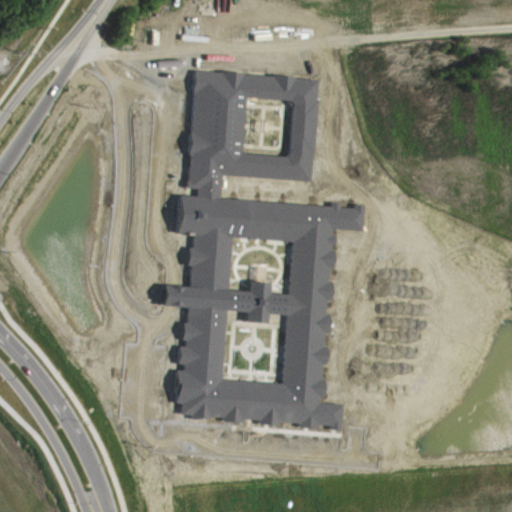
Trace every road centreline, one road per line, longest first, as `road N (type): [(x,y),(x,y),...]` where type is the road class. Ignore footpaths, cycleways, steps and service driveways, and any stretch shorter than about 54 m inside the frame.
road 1 (secondary): [(104,511),(52,401),(0,339)]
road 2 (primary): [(0,163),(100,3)]
road 3 (secondary): [(0,368),(45,430),(84,511)]
road 4 (primary): [(100,3),(0,116)]
